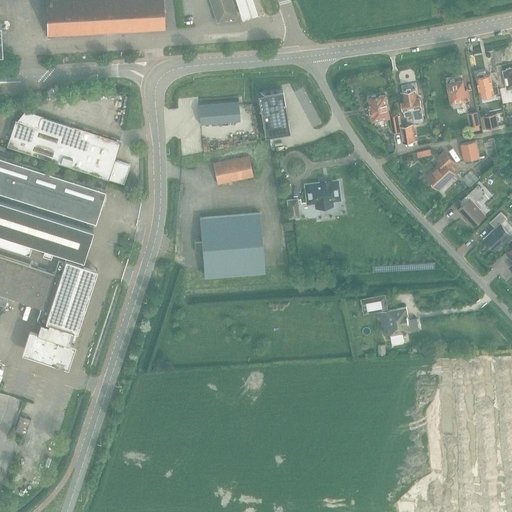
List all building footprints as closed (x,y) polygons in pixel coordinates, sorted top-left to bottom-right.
[(46,0),(48,35),(164,28),(162,0),(46,0)] [(223,21),(232,20),(232,16),(236,15),(231,0),(210,0),(217,21),(223,19),(223,21)] [(235,0),(242,19),(257,14),(252,0),(235,0)] [(490,73),(484,74),(483,73),(479,74),(478,76),(477,76),(481,95),(498,92),(497,85),(493,86),(490,73)] [(462,79),(456,80),(454,79),(450,80),(449,82),(448,82),(451,100),(452,100),(453,105),(461,103),(460,102),(464,101),(463,98),(469,97),(467,88),(464,89),(462,79)] [(419,97),(417,98),(415,89),(403,91),(405,100),(402,100),(403,108),(405,115),(413,113),(414,119),(423,117),(419,97)] [(265,136),(290,132),(283,90),(258,94),(265,136)] [(373,119),(389,116),(385,94),(377,96),(375,95),(372,95),(371,97),(369,97),(370,103),(369,103),(371,113),(372,113),(373,119)] [(198,103),(200,124),(240,120),(238,100),(198,103)] [(468,113),(471,126),(479,124),(477,111),(468,113)] [(15,118),(6,145),(115,180),(123,183),(129,164),(114,159),(120,140),(42,114),(39,126),(15,118)] [(390,116),(393,132),(400,131),(397,114),(390,116)] [(482,116),(484,127),(491,126),(489,115),(482,116)] [(401,126),(404,141),(414,139),(411,124),(401,126)] [(462,143),(465,160),(479,157),(475,140),(462,143)] [(426,175),(439,189),(456,173),(449,166),(454,161),(445,150),(436,158),(440,162),(426,175)] [(213,163),(217,183),(253,175),(249,155),(213,163)] [(0,243),(29,253),(32,243),(45,247),(42,255),(51,257),(53,250),(83,259),(93,228),(92,228),(94,221),(95,221),(105,190),(0,156),(0,243)] [(322,183),(306,185),(308,202),(316,201),(317,205),(331,203),(331,199),(338,198),(337,182),(330,182),(322,183)] [(463,205),(458,209),(473,226),(485,214),(474,202),(484,192),(478,185),(460,202),(463,205)] [(288,200),(290,216),(298,215),(296,199),(288,200)] [(496,227),(484,237),(495,250),(505,240),(507,242),(511,237),(511,234),(501,223),(507,217),(501,211),(490,221),(496,227)] [(205,275),(264,270),(260,213),(200,217),(202,241),(194,242),(195,252),(203,251),(205,275)] [(0,252),(0,295),(51,313),(48,323),(40,321),(37,331),(30,328),(22,351),(36,356),(36,358),(63,367),(64,365),(68,367),(76,344),(71,342),(72,340),(70,339),(93,271),(59,259),(55,270),(0,252)] [(95,267),(94,273),(100,275),(102,268),(95,267)] [(373,297),(375,309),(387,307),(385,295),(373,297)] [(417,319),(409,320),(406,307),(380,312),(384,334),(392,333),(393,343),(404,341),(402,331),(419,328),(417,319)] [(378,344),(379,354),(386,354),(386,344),(378,344)] [(499,382),(480,382),(480,407),(499,407),(499,382)] [(15,430),(26,433),(31,418),(20,414),(15,430)] [(454,444),(459,441),(454,433),(454,428),(462,428),(462,422),(443,421),(443,480),(450,480),(450,484),(479,484),(481,488),(498,488),(501,486),(501,478),(506,476),(507,440),(503,434),(505,433),(505,422),(477,421),(477,428),(472,428),(472,433),(479,433),(478,454),(457,454),(453,448),(454,444)]
